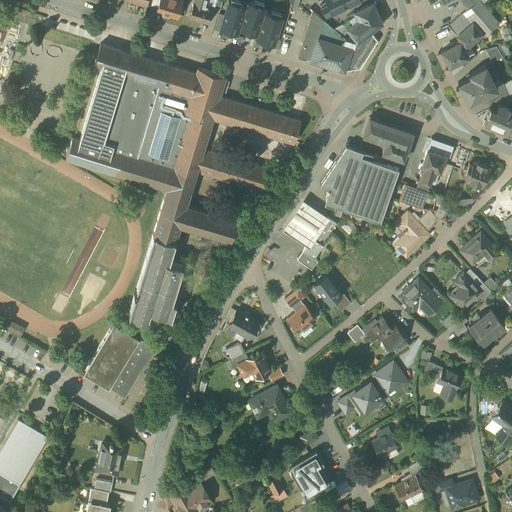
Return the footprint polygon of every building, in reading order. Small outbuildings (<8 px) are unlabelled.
[(181,0),(158,0),(155,10),(176,17),(181,0)] [(194,0),(195,1),(194,0),(189,17),(197,19),(197,20),(197,19),(208,22),(213,7),(213,6),(205,4),(206,0),(194,0)] [(327,0),(320,4),(325,14),(342,5),(343,6),(349,3),(349,2),(353,0),(327,0)] [(480,0),(459,0),(467,8),(476,0),(478,0),(479,1),(480,0)] [(479,1),(478,0),(476,0),(467,8),(464,12),(472,22),(482,33),(484,35),(498,22),(479,1)] [(220,27),(237,32),(239,23),(242,14),(244,5),(228,1),(220,27)] [(256,31),(259,32),(264,16),(261,16),(264,6),(248,1),(244,14),(242,14),(239,23),(242,24),(240,28),(256,32),(256,31)] [(373,3),(355,11),(355,12),(343,22),(343,23),(349,30),(352,34),(357,41),(371,31),(379,25),(378,24),(377,20),(380,19),(373,3)] [(325,20),(312,10),(299,55),(311,59),(318,36),(340,43),(346,38),(343,35),(334,28),(325,20)] [(259,32),(257,38),(273,43),(281,17),(265,12),(264,16),(259,32)] [(463,12),(448,25),(457,35),(472,22),(464,12),(463,12)] [(472,22),(457,35),(460,41),(460,40),(465,48),(482,33),(472,22)] [(342,24),(334,28),(343,35),(349,30),(343,23),(342,24)] [(349,30),(343,35),(346,38),(352,34),(349,30)] [(346,38),(340,43),(351,47),(344,69),(360,67),(378,40),(371,31),(357,41),(352,34),(346,38)] [(340,43),(318,36),(311,59),(344,69),(351,47),(340,43)] [(460,41),(441,50),(449,66),(469,56),(465,48),(460,40),(460,41)] [(196,72),(100,42),(95,56),(103,59),(77,143),(70,141),(69,142),(67,152),(66,155),(168,186),(153,234),(151,241),(136,289),(135,289),(136,290),(135,293),(134,293),(135,293),(128,314),(147,320),(150,310),(171,316),(175,301),(172,300),(174,293),(183,265),(169,261),(173,247),(180,224),(231,239),(237,219),(186,204),(196,169),(262,189),(269,168),(203,148),(213,115),(293,140),(300,119),(219,94),(221,89),(226,91),(229,79),(224,78),(225,75),(198,66),(196,72)] [(496,46),(486,49),(492,62),(503,56),(496,46)] [(70,141),(77,143),(103,59),(95,56),(94,55),(68,141),(69,142),(70,141)] [(486,64),(469,73),(470,76),(458,82),(468,103),(498,88),(486,64)] [(511,78),(503,82),(509,94),(511,92),(511,78)] [(510,109),(498,104),(496,110),(490,108),(484,122),(506,132),(511,118),(511,113),(509,112),(510,109)] [(392,124),(391,124),(369,116),(363,134),(385,142),(382,151),(403,159),(413,131),(407,129),(393,124),(392,124)] [(430,136),(427,147),(447,154),(449,155),(453,144),(430,136)] [(387,158),(346,143),(320,182),(327,186),(327,187),(329,188),(325,199),(327,200),(337,203),(341,205),(343,205),(342,206),(380,219),(398,167),(386,162),(387,158)] [(447,154),(427,147),(421,164),(423,165),(418,179),(429,183),(434,168),(439,170),(442,162),(444,163),(447,154)] [(489,166),(473,159),(472,163),(469,161),(463,174),(466,175),(465,179),(469,181),(481,186),(489,166)] [(429,183),(418,179),(416,184),(427,188),(429,183)] [(481,186),(469,181),(466,190),(477,195),(481,186)] [(426,191),(405,183),(400,199),(421,206),(426,191)] [(336,221),(304,200),(284,230),(306,244),(297,257),(311,267),(317,258),(314,256),(315,256),(314,256),(322,244),(323,244),(322,243),(336,222),(336,221)] [(337,203),(327,200),(325,205),(335,209),(337,203)] [(428,207),(419,216),(429,226),(438,217),(428,207)] [(416,220),(407,210),(395,220),(402,227),(400,229),(401,230),(403,228),(406,232),(395,242),(405,253),(428,232),(425,229),(416,220)] [(429,226),(419,216),(416,220),(425,229),(429,226)] [(500,254),(480,231),(460,249),(472,263),(484,252),(491,261),(500,254)] [(372,238),(356,251),(362,258),(363,257),(372,268),(363,274),(370,282),(378,276),(379,277),(394,265),(372,238)] [(331,249),(326,246),(320,255),(324,259),(331,249)] [(470,279),(463,272),(455,280),(461,286),(452,295),(463,307),(473,297),(475,299),(484,290),(477,282),(474,284),(469,279),(470,279)] [(325,273),(310,285),(315,292),(318,289),(329,303),(334,299),(341,293),(325,273)] [(490,276),(483,282),(492,291),(499,285),(490,276)] [(418,277),(400,294),(413,308),(421,300),(430,310),(440,301),(440,300),(430,290),(418,277)] [(358,291),(348,279),(342,284),(352,296),(358,291)] [(483,282),(480,279),(477,282),(484,290),(488,294),(492,291),(483,282)] [(511,281),(505,288),(506,290),(501,294),(510,304),(511,302),(511,281)] [(284,297),(291,306),(291,305),(300,298),(304,294),(298,286),(284,297)] [(444,296),(434,286),(430,290),(440,300),(440,301),(444,296)] [(341,293),(334,299),(341,309),(350,301),(342,291),(341,293)] [(300,298),(291,305),(295,310),(304,303),(300,298)] [(295,310),(287,316),(299,331),(316,317),(304,302),(304,303),(295,310)] [(491,307),(469,325),(483,342),(504,324),(491,307)] [(256,319),(237,309),(228,324),(229,324),(225,331),(233,335),(232,334),(235,328),(248,335),(254,338),(262,324),(256,320),(256,319)] [(451,312),(441,320),(446,327),(450,325),(457,319),(451,312)] [(457,319),(450,325),(457,334),(467,327),(463,322),(467,319),(463,314),(457,319)] [(382,316),(377,320),(375,318),(363,328),(366,332),(368,331),(377,341),(382,337),(392,328),(382,316)] [(24,329),(9,322),(7,326),(6,328),(20,336),(21,334),(24,329)] [(155,347),(113,322),(84,372),(125,397),(126,396),(125,396),(155,347)] [(392,328),(382,337),(392,349),(392,348),(399,343),(406,337),(400,329),(399,330),(395,325),(392,328)] [(240,340),(226,347),(231,357),(244,351),(245,351),(240,340)] [(403,348),(399,343),(392,348),(396,352),(403,348)] [(231,357),(230,358),(233,366),(238,363),(247,359),(246,358),(247,357),(244,351),(231,357)] [(247,357),(246,358),(247,359),(238,363),(242,371),(251,367),(256,377),(270,370),(261,351),(247,357)] [(435,362),(428,359),(423,369),(431,372),(432,369),(435,362)] [(370,380),(353,392),(364,409),(381,397),(379,394),(385,390),(387,393),(388,392),(389,395),(396,390),(394,388),(405,380),(393,361),(374,374),(377,378),(371,382),(370,380)] [(450,368),(443,365),(435,362),(432,369),(440,372),(438,377),(445,381),(441,391),(440,393),(451,398),(461,373),(450,368)] [(280,368),(269,373),(272,380),(283,374),(280,368)] [(445,381),(438,377),(433,388),(441,391),(445,381)] [(276,386),(250,402),(255,410),(259,407),(264,415),(273,410),(279,419),(294,410),(287,398),(285,400),(276,386)] [(337,400),(345,413),(356,405),(348,394),(337,400)] [(510,405),(502,399),(491,415),(504,424),(496,435),(505,442),(511,432),(511,408),(509,406),(510,405)] [(206,403),(195,408),(197,413),(209,409),(206,403)] [(48,436),(19,418),(0,450),(0,493),(11,500),(48,436)] [(388,425),(380,429),(382,433),(372,438),(379,453),(380,453),(382,457),(388,454),(386,450),(398,444),(388,425)] [(313,428),(299,436),(305,446),(319,437),(313,428)] [(112,442),(110,442),(110,443),(102,441),(100,452),(103,452),(100,469),(97,468),(97,469),(117,473),(122,446),(112,443),(112,442)] [(310,448),(294,456),(296,459),(291,462),(294,467),(293,467),(295,470),(300,467),(306,478),(322,469),(320,464),(319,465),(310,448)] [(422,456),(407,465),(411,472),(404,475),(405,477),(415,473),(415,474),(425,468),(422,456)] [(210,465),(198,472),(203,479),(215,472),(210,465)] [(322,469),(306,478),(308,483),(304,485),(309,495),(330,484),(325,475),(325,474),(322,469)] [(383,470),(373,475),(376,480),(385,474),(383,470)] [(405,477),(394,483),(402,498),(422,487),(415,474),(415,473),(405,477)] [(276,476),(267,481),(274,494),(284,489),(276,476)] [(438,490),(446,487),(445,486),(454,483),(452,476),(435,481),(438,490)] [(113,481),(96,477),(94,487),(107,490),(111,491),(113,481)] [(454,483),(445,486),(446,487),(451,505),(454,504),(454,506),(463,503),(462,501),(477,497),(471,477),(454,483)] [(200,481),(187,488),(186,487),(171,496),(180,511),(195,511),(201,509),(200,507),(211,500),(200,481)] [(94,487),(91,487),(88,500),(92,501),(105,503),(107,490),(94,487)] [(274,494),(271,496),(274,502),(287,495),(284,489),(274,494)] [(105,503),(92,501),(89,511),(108,511),(110,504),(105,503)] [(317,503),(303,511),(318,511),(321,511),(317,503)]
